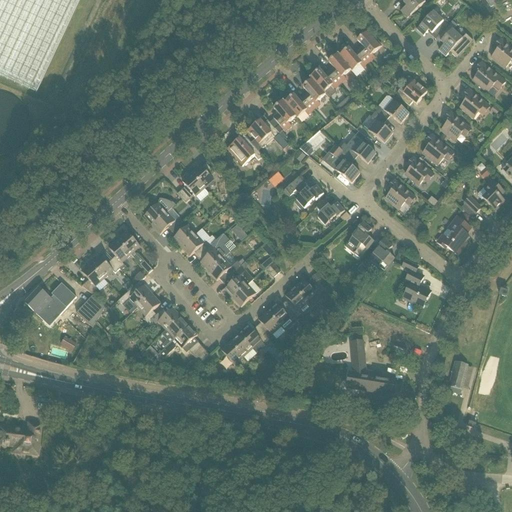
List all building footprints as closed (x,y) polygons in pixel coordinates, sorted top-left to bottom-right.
[(79,0),(0,0),(0,76),(36,93),(79,0)] [(401,12),(408,19),(426,4),(421,0),(402,0),(405,3),(404,4),(407,7),(401,12)] [(433,13),(417,31),(424,37),(429,32),(432,35),(433,34),(438,38),(450,25),(445,20),(443,22),(433,13)] [(453,22),(450,25),(438,38),(442,42),(441,43),(444,46),(439,51),(446,58),(450,53),(457,60),(474,43),(466,36),(462,40),(452,31),(457,26),(453,22)] [(372,56),(382,47),(378,42),(376,44),(367,33),(358,41),(364,49),(359,53),(369,64),(375,59),(372,56)] [(500,49),(492,59),(504,70),(511,62),(511,49),(501,41),(496,46),(500,49)] [(369,64),(359,53),(355,57),(349,49),(340,57),(339,57),(351,70),(350,71),(352,73),(360,66),(363,69),(369,64)] [(331,74),(340,85),(346,80),(343,77),(350,71),(351,70),(339,57),(340,57),(338,55),(329,63),(335,70),(331,74)] [(507,84),(503,81),(482,63),(477,69),(481,72),(473,82),(476,85),(482,90),(489,95),(494,89),(499,93),(507,84)] [(337,93),(334,90),(340,85),(331,74),(326,78),(320,71),(310,79),(312,81),(312,80),(325,95),(329,100),(337,93)] [(410,78),(395,96),(409,107),(413,103),(417,106),(428,93),(410,78)] [(305,100),(314,110),(320,105),(317,102),(325,95),(312,80),(312,81),(303,88),(309,96),(305,100)] [(482,90),(476,85),(473,88),(479,93),(482,90)] [(490,108),(469,91),(464,97),(468,100),(460,110),(473,120),(479,113),(483,116),(490,108)] [(0,155),(5,155),(13,152),(20,147),(25,141),(28,133),(29,126),(29,117),(26,110),(21,103),(15,98),(8,95),(0,93),(0,155)] [(305,100),(304,100),(300,104),(294,96),(285,103),(285,104),(296,117),(297,119),(305,112),(308,116),(314,110),(305,100)] [(390,117),(401,126),(409,115),(388,98),(376,113),(387,122),(390,117)] [(280,135),(282,132),(284,131),(285,133),(292,127),(289,123),(296,117),(285,104),(285,103),(283,102),(274,110),(281,117),(276,122),(271,125),(280,135)] [(497,116),(500,111),(494,107),(491,111),(497,116)] [(368,132),(385,145),(393,135),(383,126),(387,122),(376,113),(372,117),(377,122),(368,132)] [(450,122),(442,132),(444,134),(450,139),(454,143),(461,135),(465,138),(471,130),(451,113),(446,119),(450,122)] [(271,125),(268,121),(262,127),(258,123),(248,132),(255,140),(262,149),(263,150),(280,135),(271,125)] [(506,129),(511,135),(511,161),(506,167),(503,171),(506,175),(510,179),(510,180),(511,181),(511,180),(511,126),(510,125),(506,129)] [(444,134),(440,138),(446,143),(450,139),(444,134)] [(432,145),(423,155),(438,167),(444,159),(449,162),(454,155),(432,136),(428,141),(432,145)] [(263,157),(258,152),(252,144),(247,139),(243,143),(240,139),(227,150),(242,167),(255,157),(258,161),(263,157)] [(262,149),(255,140),(251,144),(258,152),(262,149)] [(358,157),(368,165),(376,155),(360,142),(352,152),(349,149),(345,154),(354,161),(358,157)] [(354,161),(345,154),(336,146),(329,154),(337,160),(338,159),(343,163),(335,172),(352,185),(360,175),(350,166),(354,161)] [(299,152),(294,159),(301,164),(306,157),(299,152)] [(456,160),(462,164),(465,160),(459,155),(456,160)] [(413,167),(406,176),(419,187),(424,181),(428,184),(434,176),(413,159),(409,164),(413,167)] [(215,173),(206,164),(202,168),(201,167),(192,175),(205,190),(214,181),(210,177),(215,173)] [(264,170),(270,176),(275,171),(269,165),(264,170)] [(491,175),(486,169),(481,173),(486,178),(491,175)] [(275,188),(284,180),(276,171),(267,180),(275,188)] [(196,198),(205,190),(192,175),(183,183),(186,187),(182,191),(191,201),(195,197),(196,198)] [(285,191),(291,197),(294,195),(298,199),(296,201),(305,210),(310,205),(311,207),(324,195),(316,187),(310,192),(304,185),(306,184),(301,177),(285,191)] [(450,185),(446,181),(441,186),(446,190),(450,185)] [(386,201),(399,211),(407,201),(412,204),(416,199),(395,182),(391,187),(394,190),(386,201)] [(478,195),(478,197),(481,201),(483,200),(496,212),(505,202),(500,198),(505,193),(493,182),(485,191),(484,190),(478,195)] [(186,205),(191,201),(182,191),(178,195),(186,205)] [(473,212),(476,215),(481,210),(470,198),(464,204),(466,206),(464,209),(467,211),(466,212),(470,215),(473,212)] [(144,218),(152,227),(171,210),(172,210),(176,207),(174,205),(172,204),(169,203),(165,201),(160,201),(159,204),(144,218)] [(331,223),(332,224),(345,212),(337,204),(331,209),(325,202),(307,219),(312,224),(318,219),(326,227),(331,223)] [(172,233),(181,225),(177,220),(179,219),(172,210),(171,210),(152,227),(161,236),(168,229),(172,233)] [(345,223),(351,219),(351,218),(347,214),(341,219),(345,223)] [(473,220),(466,215),(462,220),(469,225),(473,220)] [(457,218),(443,236),(436,245),(447,253),(449,250),(458,257),(464,249),(462,247),(470,238),(467,236),(472,229),(457,218)] [(354,238),(349,244),(364,256),(374,243),(367,237),(372,231),(363,223),(352,237),(354,238)] [(182,249),(196,236),(188,227),(185,229),(181,225),(172,233),(176,237),(173,240),(182,249)] [(298,238),(293,232),(289,236),(294,242),(298,238)] [(153,271),(145,262),(139,255),(136,255),(135,253),(141,248),(127,233),(118,241),(131,256),(140,266),(148,276),(153,271)] [(201,264),(209,273),(224,259),(230,253),(225,247),(230,242),(224,235),(216,242),(210,247),(201,255),(205,260),(201,264)] [(204,245),(196,236),(182,249),(190,258),(198,251),(201,255),(210,247),(206,242),(204,245)] [(393,248),(384,240),(373,254),(374,255),(370,260),(385,272),(395,260),(388,254),(393,248)] [(118,241),(109,249),(116,257),(112,261),(120,270),(125,266),(123,264),(131,256),(118,241)] [(107,265),(100,257),(91,265),(105,280),(113,272),(116,274),(120,270),(112,261),(107,265)] [(265,270),(273,263),(274,262),(271,258),(262,266),(265,270)] [(242,267),(239,264),(238,263),(232,268),(224,259),(209,273),(217,282),(219,280),(223,284),(229,279),(242,267)] [(419,268),(406,262),(402,268),(411,272),(406,283),(411,285),(404,300),(423,310),(431,293),(419,288),(424,278),(416,274),(419,268)] [(273,279),(278,275),(281,272),(273,263),(265,270),(273,279)] [(91,265),(82,274),(89,281),(82,287),(92,295),(98,290),(96,288),(105,280),(91,265)] [(253,281),(245,271),(242,267),(229,279),(223,284),(227,288),(225,290),(233,300),(248,286),(253,281)] [(135,278),(140,283),(145,277),(140,273),(135,278)] [(317,283),(322,279),(318,273),(312,278),(317,283)] [(319,290),(311,280),(306,284),(304,281),(295,289),(308,304),(308,305),(312,309),(322,301),(317,296),(315,294),(319,290)] [(144,287),(140,283),(124,297),(119,302),(124,306),(130,300),(138,309),(153,296),(145,287),(144,287)] [(26,305),(44,320),(50,327),(60,316),(62,317),(69,310),(67,309),(77,299),(63,286),(53,296),(54,297),(51,300),(40,290),(26,305)] [(241,309),(256,295),(248,286),(233,300),(241,309)] [(308,305),(308,304),(295,289),(286,297),(293,305),(288,309),(297,319),(301,315),(303,317),(312,309),(308,305)] [(161,305),(153,296),(138,309),(145,318),(144,319),(148,324),(157,316),(153,312),(161,305)] [(93,297),(77,315),(93,328),(105,307),(93,297)] [(268,314),(281,328),(290,321),(292,323),(297,319),(288,309),(284,313),(277,305),(268,314)] [(321,306),(316,313),(323,320),(329,313),(321,306)] [(148,324),(148,325),(142,330),(145,333),(152,329),(158,323),(166,332),(181,318),(173,309),(168,314),(164,310),(157,316),(148,324)] [(278,343),(274,339),(272,336),(281,328),(268,314),(259,322),(261,324),(256,328),(261,333),(270,343),(274,347),(278,343)] [(166,349),(190,328),(181,318),(166,332),(162,336),(168,342),(163,347),(166,349)] [(309,333),(314,330),(309,321),(304,323),(309,333)] [(265,347),(270,343),(261,333),(257,337),(249,327),(239,336),(253,351),(262,343),(265,347)] [(179,346),(183,350),(187,355),(190,352),(189,352),(199,344),(195,339),(198,337),(190,328),(166,349),(157,357),(165,359),(179,346)] [(244,359),(253,351),(239,336),(230,344),(244,359)] [(78,345),(65,339),(61,347),(66,349),(66,350),(73,354),(78,345)] [(394,397),(397,381),(377,378),(378,374),(364,372),(364,367),(366,368),(363,342),(362,339),(353,340),(353,343),(351,343),(354,368),(355,369),(354,373),(353,373),(353,374),(350,373),(348,385),(361,387),(360,391),(394,397)] [(189,352),(190,352),(193,356),(203,348),(199,344),(189,352)] [(231,368),(234,366),(235,367),(244,359),(230,344),(221,352),(227,358),(224,360),(224,365),(227,368),(231,368)] [(158,355),(151,348),(146,352),(153,360),(158,355)] [(193,356),(197,361),(207,352),(203,348),(193,356)] [(207,352),(197,361),(201,365),(210,356),(207,352)] [(289,352),(283,357),(287,361),(293,357),(289,352)] [(193,372),(196,369),(198,368),(192,362),(188,366),(193,372)] [(448,392),(460,396),(468,366),(456,363),(450,384),(444,382),(442,391),(448,392)] [(11,455),(37,458),(41,426),(28,424),(28,432),(22,432),(22,430),(0,427),(0,447),(12,449),(11,455)]
